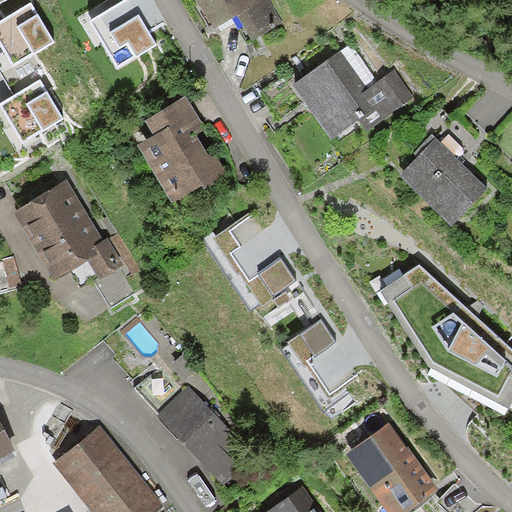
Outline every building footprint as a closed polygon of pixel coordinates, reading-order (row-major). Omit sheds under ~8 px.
[(83,19),(128,75),(160,50),(148,34),(166,20),(150,0),(135,0),(116,15),(106,2),(83,19)] [(200,0),(214,23),(233,12),(252,0),(200,0)] [(257,0),(252,0),(233,12),(249,39),(273,25),(257,0)] [(0,168),(54,140),(25,83),(43,74),(29,47),(0,61),(0,168)] [(332,54),(288,86),(326,137),(358,113),(369,127),(409,97),(392,74),(363,95),(332,54)] [(130,147),(165,205),(216,175),(205,156),(197,161),(183,138),(195,131),(177,101),(126,131),(134,145),(130,147)] [(480,188),(431,142),(399,176),(447,222),(480,188)] [(88,261),(99,279),(118,267),(104,244),(103,244),(66,185),(14,217),(54,282),(88,261)] [(294,281),(251,217),(209,245),(252,309),(294,281)] [(17,257),(3,262),(13,290),(27,285),(17,257)] [(386,288),(433,361),(510,400),(511,395),(511,350),(419,266),(386,288)] [(360,377),(322,323),(284,350),(322,404),(360,377)] [(185,376),(197,365),(186,354),(174,364),(185,376)] [(185,390),(160,414),(222,480),(235,468),(221,453),(233,441),(185,390)] [(382,427),(340,458),(379,511),(393,511),(427,487),(382,427)] [(0,430),(0,457),(11,451),(0,430)] [(54,466),(92,511),(150,511),(158,506),(95,432),(54,466)] [(314,511),(301,493),(274,511),(314,511)]
